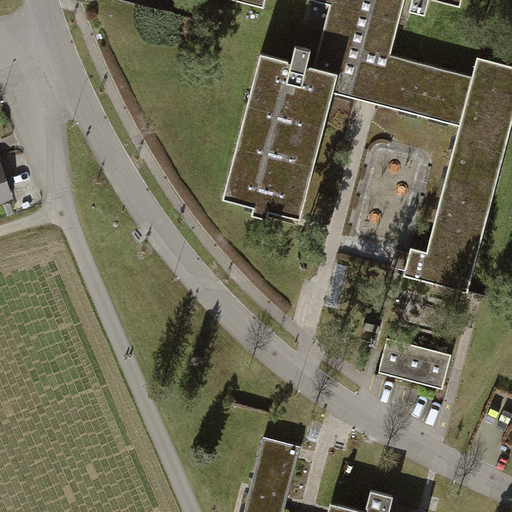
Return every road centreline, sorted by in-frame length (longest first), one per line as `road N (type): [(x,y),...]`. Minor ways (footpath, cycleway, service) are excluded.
road 1 (residential): [(66,58),(155,224),(232,315),(361,416),(511,492)]
road 2 (residential): [(9,78),(197,511)]
